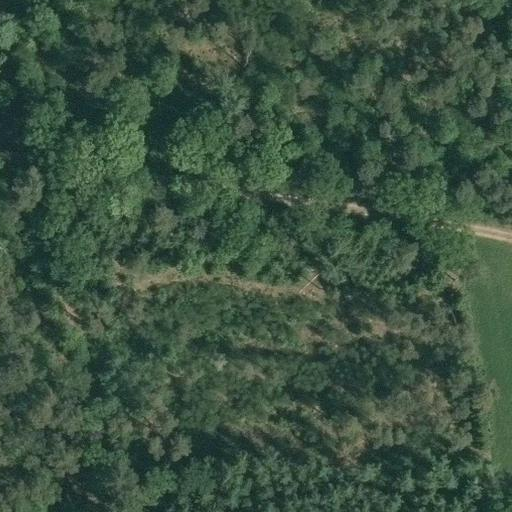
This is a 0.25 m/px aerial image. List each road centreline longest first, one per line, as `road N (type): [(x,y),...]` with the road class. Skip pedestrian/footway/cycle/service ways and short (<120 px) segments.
road 1 (track): [(0,157),(511,237)]
road 2 (track): [(115,511),(32,162)]
